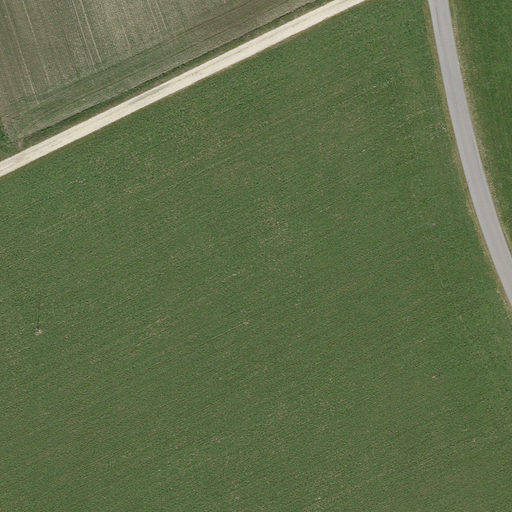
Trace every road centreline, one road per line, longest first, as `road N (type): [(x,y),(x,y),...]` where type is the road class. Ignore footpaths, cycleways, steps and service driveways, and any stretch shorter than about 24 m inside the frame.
road 1 (track): [(0,175),(362,0)]
road 2 (tertiary): [(511,279),(469,150),(439,0)]
